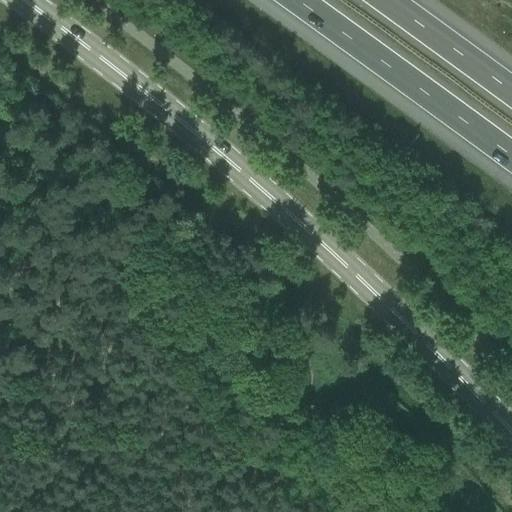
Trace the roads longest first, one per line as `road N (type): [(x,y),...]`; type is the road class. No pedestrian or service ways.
road 1 (tertiary): [(511,431),(249,181),(19,0)]
road 2 (motorway): [(286,0),(511,161)]
road 3 (motorway): [(511,94),(380,0)]
